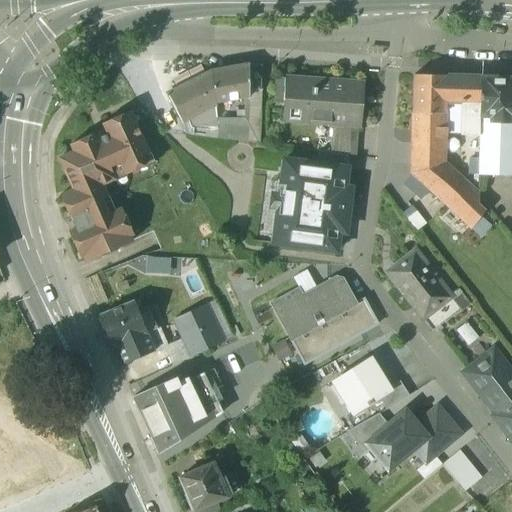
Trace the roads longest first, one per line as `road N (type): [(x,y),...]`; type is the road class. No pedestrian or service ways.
road 1 (residential): [(398,8),(384,160),(357,264),(511,454)]
road 2 (tertiary): [(149,511),(124,436),(29,227),(21,167),(36,99)]
road 3 (secondary): [(42,88),(88,44),(130,24),(398,8)]
road 4 (tertiary): [(0,215),(113,481)]
road 5 (tertiary): [(145,0),(87,9),(55,25),(21,63)]
